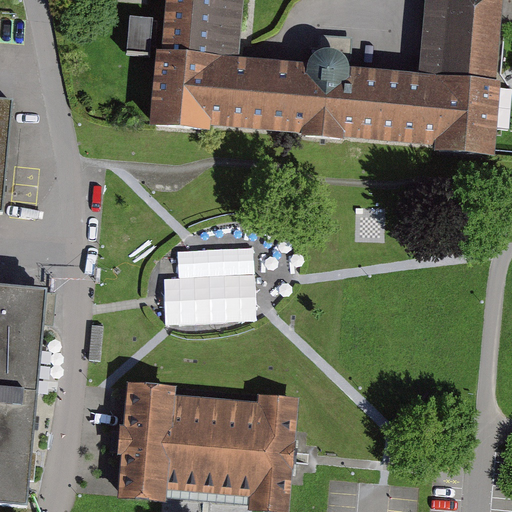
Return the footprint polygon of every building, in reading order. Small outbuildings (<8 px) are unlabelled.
[(311,71),(308,77),(234,71),(239,0),(163,0),(158,65),(152,135),(490,163),(495,92),(503,0),(424,0),(417,86),(349,80),(348,74),(344,68),(340,64),(333,61),(327,61),(321,62),(315,66),(311,71)] [(0,220),(4,221),(14,108),(0,106),(0,220)] [(197,296),(198,260),(162,259),(161,295),(197,296)] [(0,511),(8,511),(30,511),(50,297),(0,292),(0,511)] [(130,393),(120,507),(171,511),(172,498),(249,505),(248,511),(285,511),(295,408),(130,393)]
